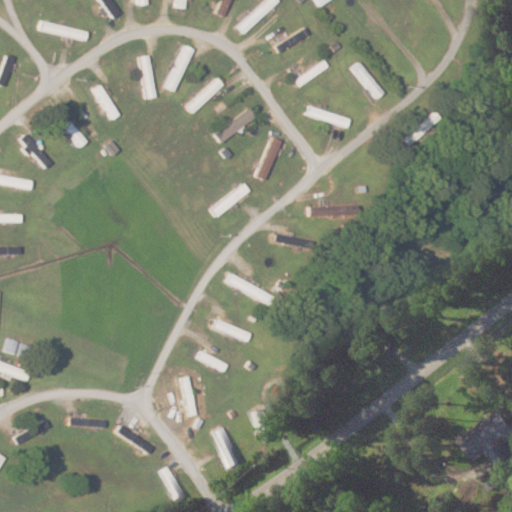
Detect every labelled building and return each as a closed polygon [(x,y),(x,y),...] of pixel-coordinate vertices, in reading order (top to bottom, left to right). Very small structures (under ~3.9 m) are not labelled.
[(217,0),(213,13),(222,16),(227,0),(217,0)] [(263,0),(232,23),(238,31),(276,2),(274,0),(263,0)] [(172,65),(181,68),(189,47),(180,44),(172,65)] [(169,89),(177,72),(169,68),(162,86),(169,89)] [(187,111),(221,85),(215,77),(181,103),(187,111)] [(302,116),(344,123),(346,114),(304,107),(302,116)] [(245,108),(209,132),(215,140),(251,117),(245,108)] [(24,147),(30,142),(23,133),(17,137),(24,147)] [(279,140),(270,136),(252,174),(261,179),(279,140)] [(25,186),(27,181),(0,174),(0,183),(19,188),(20,185),(25,186)] [(342,205),(308,205),(308,214),(343,213),(342,205)] [(222,280),(250,295),(254,287),(227,272),(222,280)] [(209,328),(244,339),(246,331),(212,319),(209,328)] [(366,329),(346,331),(347,347),(358,346),(357,338),(366,337),(366,329)] [(16,340),(5,337),(1,350),(12,353),(16,340)] [(26,367),(0,361),(0,371),(24,377),(26,367)] [(475,461),(487,452),(499,469),(511,459),(511,450),(507,444),(511,439),(511,423),(501,408),(459,439),(475,461)] [(423,508),(426,511),(446,511),(453,507),(442,493),(423,508)]
